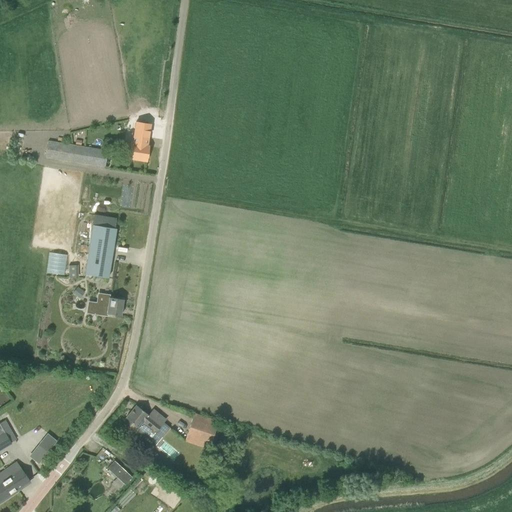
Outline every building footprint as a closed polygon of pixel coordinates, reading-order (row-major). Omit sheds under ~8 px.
[(147,161),(149,146),(144,146),(146,135),(136,133),(134,144),(132,144),(130,159),(147,161)] [(108,151),(48,142),(45,158),(105,167),(108,151)] [(93,225),(85,275),(108,278),(116,229),(93,225)] [(64,275),(67,255),(49,252),(46,272),(64,275)] [(69,265),(69,277),(78,277),(77,265),(69,265)] [(121,316),(123,300),(109,298),(108,307),(99,306),(98,312),(107,314),(121,316)] [(126,418),(138,428),(136,430),(152,443),(159,434),(156,432),(166,420),(153,410),(148,416),(136,406),(126,418)] [(194,414),(193,418),(185,440),(209,448),(218,422),(194,414)] [(0,449),(10,444),(3,431),(0,432),(0,449)] [(48,433),(28,455),(38,463),(57,441),(48,433)] [(132,478),(113,461),(106,469),(124,485),(132,478)] [(0,502),(30,482),(28,480),(16,462),(0,473),(0,502)]
